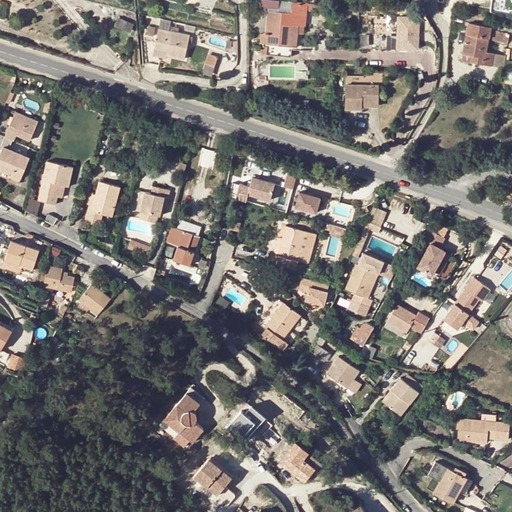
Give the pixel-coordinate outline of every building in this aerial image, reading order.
[(251,0),(251,7),(268,9),(267,17),(265,33),(268,34),(267,42),(275,43),(292,45),(294,45),(295,32),(298,33),(299,25),(304,25),(306,9),(307,3),(290,1),(283,0),(251,0)] [(307,3),(306,9),(318,10),(319,12),(326,12),(327,5),(307,3)] [(115,24),(124,27),(127,21),(126,21),(118,18),(115,24)] [(398,18),(397,49),(419,50),(420,18),(398,18)] [(124,27),(127,29),(131,30),(133,24),(127,21),(124,27)] [(469,22),(463,53),(476,56),(474,61),(492,65),(493,59),(494,53),(485,51),(490,27),(469,22)] [(159,28),(154,54),(167,57),(167,55),(184,58),(189,35),(159,28)] [(494,30),(492,40),(508,43),(510,33),(494,30)] [(268,34),(265,33),(260,33),(259,41),(262,42),(267,42),(268,34)] [(291,56),(292,45),(275,43),(267,42),(262,42),(262,45),(261,46),(261,50),(258,50),(258,52),(260,52),(260,54),(291,56)] [(476,56),(463,53),(462,58),(467,59),(474,61),(476,56)] [(209,54),(207,63),(215,66),(217,56),(209,54)] [(351,88),(351,111),(365,111),(369,108),(377,108),(384,108),(385,88),(351,88)] [(15,111),(5,136),(12,139),(15,140),(17,133),(30,138),(37,119),(15,111)] [(1,145),(3,146),(8,149),(12,139),(5,136),(1,145)] [(0,153),(0,168),(21,177),(29,158),(8,149),(3,146),(0,153)] [(202,148),(200,167),(215,168),(216,149),(202,148)] [(181,159),(161,154),(160,162),(179,167),(181,159)] [(56,203),(58,196),(60,185),(66,186),(69,186),(73,166),(48,161),(39,200),(56,203)] [(21,177),(0,168),(0,175),(19,183),(21,177)] [(265,171),(252,168),(250,176),(262,180),(265,171)] [(247,185),(237,182),(237,183),(233,195),(245,198),(246,193),(268,199),(273,182),(262,180),(250,176),(247,185)] [(120,185),(100,180),(96,194),(91,211),(88,210),(86,218),(101,222),(103,214),(112,216),(120,185)] [(234,193),(237,183),(230,182),(227,192),(234,193)] [(145,192),(141,211),(139,218),(157,223),(158,215),(160,216),(162,209),(163,205),(166,206),(170,190),(153,185),(151,193),(145,192)] [(136,210),(141,211),(145,192),(141,190),(136,210)] [(320,196),(299,190),(295,206),(315,212),(320,196)] [(386,213),(376,209),(370,223),(380,227),(386,213)] [(241,222),(231,219),(229,229),(239,231),(241,222)] [(378,233),(380,227),(370,223),(366,221),(362,232),(355,248),(360,250),(369,229),(378,233)] [(277,254),(274,253),(271,253),(269,260),(296,267),(298,260),(301,250),(306,231),(286,225),(282,239),(277,254)] [(199,236),(172,226),(167,242),(178,246),(173,259),(189,264),(199,236)] [(301,250),(298,260),(310,263),(318,234),(306,231),(301,250)] [(102,251),(104,246),(106,242),(99,238),(94,247),(102,251)] [(39,249),(11,240),(10,243),(18,247),(36,257),(39,249)] [(432,274),(445,250),(431,242),(418,265),(432,274)] [(33,269),(36,257),(18,247),(10,243),(4,260),(33,269)] [(111,256),(113,251),(104,246),(102,251),(111,256)] [(360,250),(355,248),(353,253),(352,255),(357,257),(360,250)] [(375,272),(379,273),(384,261),(364,253),(359,264),(357,263),(346,288),(356,292),(350,307),(366,314),(372,298),(368,297),(365,295),(375,272)] [(441,259),(436,271),(441,274),(446,261),(441,259)] [(167,262),(163,261),(159,273),(163,275),(167,262)] [(74,278),(68,276),(62,275),(62,272),(63,269),(47,266),(43,287),(71,293),(74,278)] [(371,291),(379,273),(375,272),(365,295),(368,297),(371,291)] [(330,283),(303,276),(300,288),(308,291),(306,299),(325,304),(330,283)] [(110,299),(103,293),(98,289),(91,283),(78,299),(89,309),(97,316),(110,299)] [(101,284),(98,289),(103,293),(106,288),(101,284)] [(475,311),(484,299),(467,287),(436,328),(450,338),(455,331),(466,339),(472,331),(461,323),(472,309),(475,311)] [(36,290),(29,288),(27,295),(34,298),(36,290)] [(228,302),(222,298),(218,303),(223,308),(228,302)] [(89,309),(78,299),(73,305),(83,315),(89,309)] [(283,302),(266,326),(267,328),(262,335),(283,350),(288,343),(282,339),(301,315),(283,302)] [(417,314),(407,309),(406,311),(396,306),(385,326),(403,335),(404,331),(407,333),(410,326),(421,332),(429,317),(419,312),(417,314)] [(354,339),(363,344),(365,342),(365,341),(368,337),(370,333),(371,333),(374,326),(367,322),(363,329),(361,327),(354,339)] [(0,349),(7,351),(11,329),(0,327),(0,349)] [(311,353),(308,358),(320,366),(324,359),(326,360),(331,353),(321,347),(325,340),(320,337),(314,346),(310,352),(311,353)] [(359,354),(364,356),(370,345),(373,340),(368,337),(365,341),(365,342),(366,343),(359,354)] [(425,340),(420,337),(417,341),(422,345),(425,340)] [(376,349),(370,345),(364,356),(371,358),(376,349)] [(11,353),(4,365),(14,371),(21,359),(11,353)] [(359,369),(338,355),(332,363),(337,366),(330,376),(347,387),(359,369)] [(337,366),(332,363),(326,373),(330,376),(337,366)] [(421,393),(403,377),(393,389),(396,391),(386,403),(402,416),(421,393)] [(384,400),(386,403),(396,391),(393,389),(384,400)] [(196,406),(183,395),(160,422),(188,445),(199,431),(191,424),(192,422),(192,421),(192,419),(192,417),(191,415),(190,414),(196,406)] [(487,442),(488,437),(488,429),(495,429),(495,437),(509,439),(510,422),(496,421),(482,420),(460,418),(458,439),(487,442)] [(276,462),(304,482),(315,467),(303,458),(308,452),(293,440),(276,462)] [(207,457),(192,474),(216,493),(230,476),(207,457)] [(460,489),(467,477),(466,477),(456,471),(436,460),(428,474),(440,480),(434,493),(453,503),(460,489)] [(458,468),(456,471),(466,477),(468,474),(458,468)] [(474,481),(467,477),(460,489),(467,493),(474,481)]
